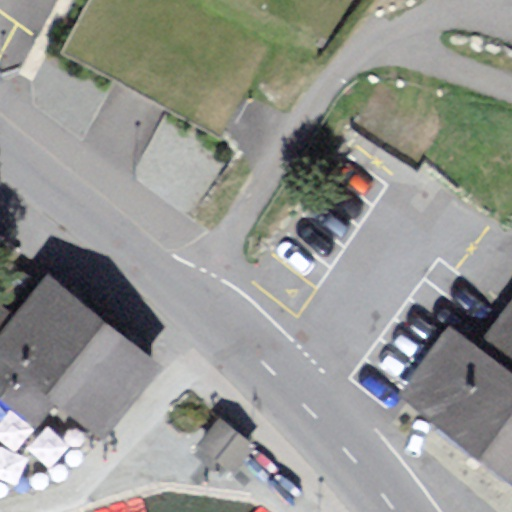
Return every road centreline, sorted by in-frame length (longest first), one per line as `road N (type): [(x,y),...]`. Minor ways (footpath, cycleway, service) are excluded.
road 1 (residential): [(185,294),(369,37),(436,0)]
road 2 (secondary): [(395,511),(292,394),(185,294)]
road 3 (secondary): [(185,294),(0,135)]
